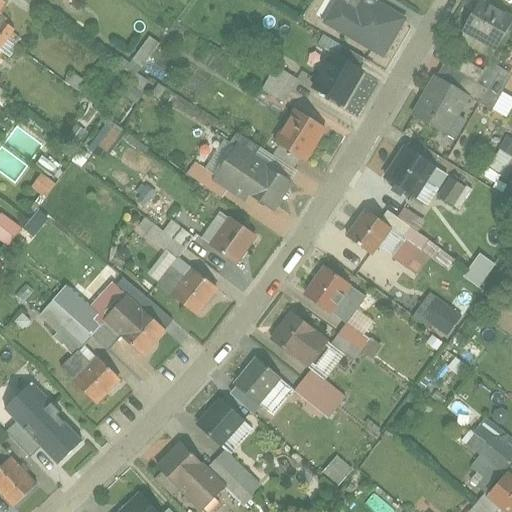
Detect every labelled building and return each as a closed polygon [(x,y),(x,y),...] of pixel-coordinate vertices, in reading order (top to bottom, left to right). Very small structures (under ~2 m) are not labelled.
[(0,0),(0,16),(9,5),(1,0),(0,0)] [(336,0),(323,18),(372,52),(394,21),(370,4),(360,18),(336,0)] [(490,0),(465,0),(452,22),(486,42),(506,10),(490,0)] [(0,50),(15,31),(4,22),(0,27),(0,50)] [(126,69),(136,76),(159,44),(148,36),(126,69)] [(345,107),(364,73),(336,57),(317,91),(345,107)] [(462,87),(425,65),(399,106),(437,129),(462,87)] [(278,89),(288,95),(297,79),(274,67),(262,91),(274,97),(278,89)] [(306,166),(327,133),(299,116),(278,149),(306,166)] [(103,126),(98,148),(108,151),(111,140),(116,141),(118,129),(103,126)] [(503,186),(511,164),(511,140),(502,136),(484,178),(503,186)] [(447,199),(460,177),(395,137),(375,168),(417,194),(426,179),(431,182),(428,187),(447,199)] [(259,163),(235,149),(217,179),(275,213),(292,183),(259,163)] [(40,174),(30,188),(45,198),(54,184),(40,174)] [(386,224),(363,209),(349,230),(372,245),(386,224)] [(0,213),(0,242),(7,248),(21,229),(0,213)] [(164,251),(146,275),(160,285),(194,238),(170,221),(163,231),(144,218),(135,230),(164,251)] [(237,265),(256,238),(233,222),(214,250),(237,265)] [(462,277),(478,288),(494,265),(479,254),(462,277)] [(221,290),(181,259),(158,289),(197,320),(221,290)] [(345,316),(366,289),(329,260),(308,288),(345,316)] [(412,316),(445,339),(461,316),(429,292),(412,316)] [(175,332),(142,299),(136,306),(113,328),(146,361),(175,332)] [(328,336),(287,306),(264,336),(305,367),(328,336)] [(361,350),(372,358),(380,346),(344,323),(330,345),(354,361),(361,350)] [(341,356),(325,344),(309,365),(324,378),(341,356)] [(295,380),(255,351),(235,379),(275,408),(295,380)] [(126,380),(99,355),(72,385),(100,410),(126,380)] [(292,391),(327,420),(345,398),(311,369),(292,391)] [(255,427),(224,398),(199,424),(231,453),(255,427)] [(82,442),(54,415),(31,438),(59,465),(82,442)] [(191,446),(159,476),(178,496),(210,466),(191,446)] [(322,474),(340,486),(352,468),(334,456),(322,474)] [(37,484),(9,457),(0,466),(0,492),(15,507),(37,484)] [(511,511),(511,472),(499,462),(476,488),(490,500),(503,511),(511,511)] [(451,511),(479,511),(490,500),(476,488),(474,486),(451,511)]
